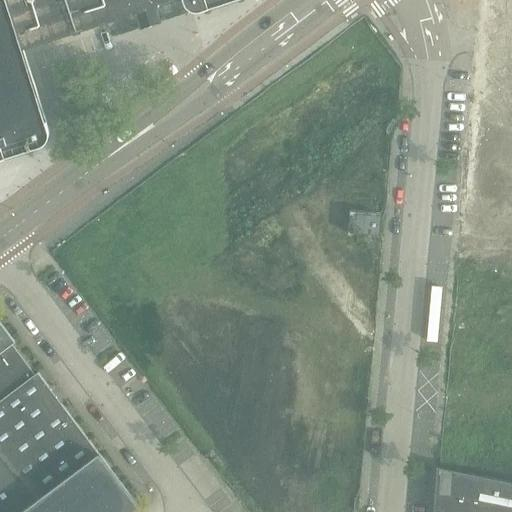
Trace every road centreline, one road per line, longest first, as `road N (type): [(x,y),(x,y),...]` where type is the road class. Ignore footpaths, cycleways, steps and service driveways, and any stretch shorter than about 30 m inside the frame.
road 1 (unclassified): [(390,511),(432,73),(415,0)]
road 2 (unclassified): [(194,511),(0,245)]
road 3 (tertiary): [(0,239),(180,104)]
road 4 (tertiary): [(180,104),(331,0)]
road 5 (tertiary): [(303,0),(180,104)]
